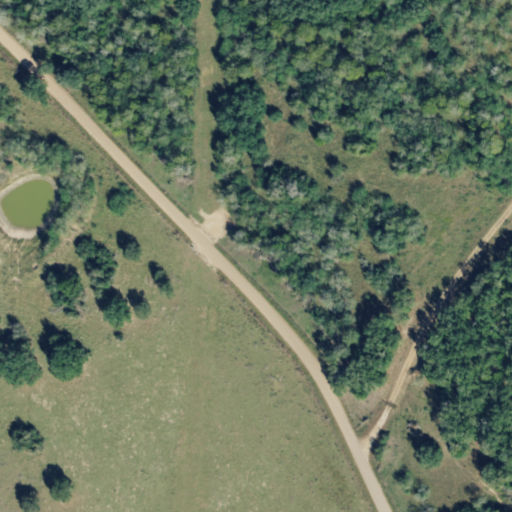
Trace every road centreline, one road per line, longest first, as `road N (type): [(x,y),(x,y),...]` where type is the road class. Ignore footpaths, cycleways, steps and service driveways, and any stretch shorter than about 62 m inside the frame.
road 1 (residential): [(389,511),(297,339),(0,28)]
road 2 (residential): [(511,199),(445,290),(361,451)]
